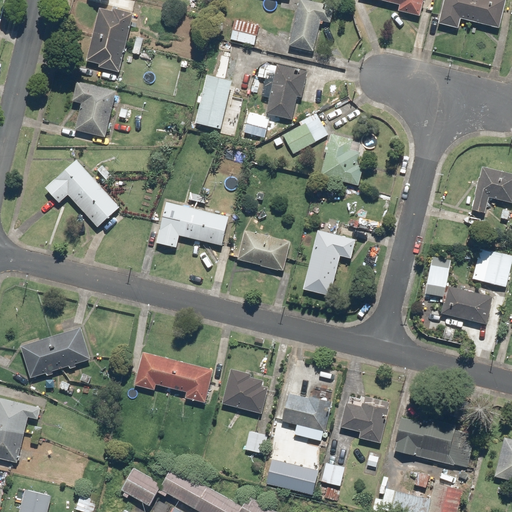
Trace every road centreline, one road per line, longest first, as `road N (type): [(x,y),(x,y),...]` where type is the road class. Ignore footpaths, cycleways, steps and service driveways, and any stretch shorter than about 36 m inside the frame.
road 1 (residential): [(380,349),(0,256)]
road 2 (residential): [(444,91),(380,349)]
road 3 (tertiary): [(0,161),(40,0)]
road 4 (residential): [(511,381),(380,349)]
